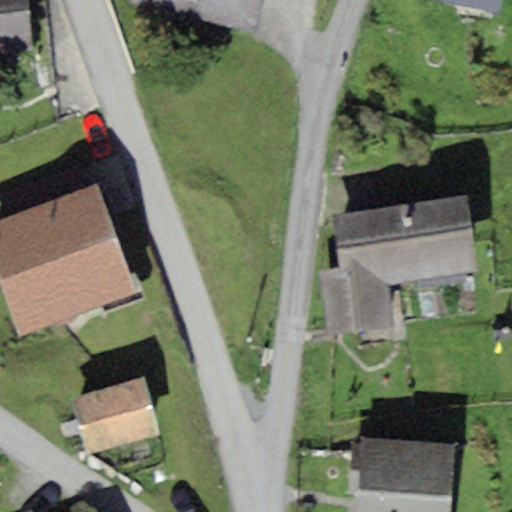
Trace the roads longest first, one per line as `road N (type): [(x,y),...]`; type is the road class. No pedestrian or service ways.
road 1 (residential): [(251,511),(231,427),(90,0)]
road 2 (residential): [(356,0),(304,199),(275,511)]
road 3 (residential): [(116,511),(0,428)]
